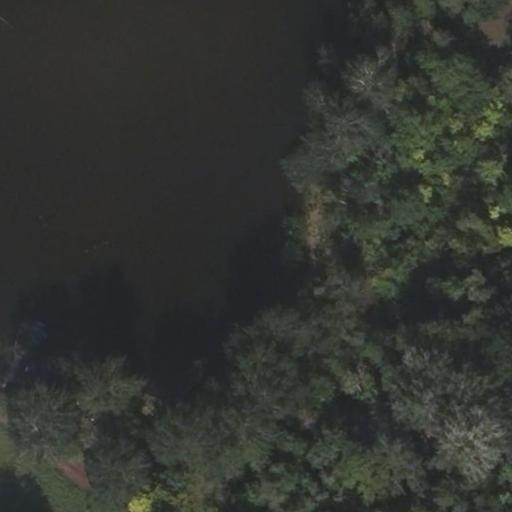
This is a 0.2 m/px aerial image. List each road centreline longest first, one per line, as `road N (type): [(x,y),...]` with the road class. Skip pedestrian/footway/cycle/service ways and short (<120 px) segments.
road 1 (track): [(258,511),(351,238),(354,107),(385,69),(406,59),(511,49)]
road 2 (track): [(0,408),(133,511)]
